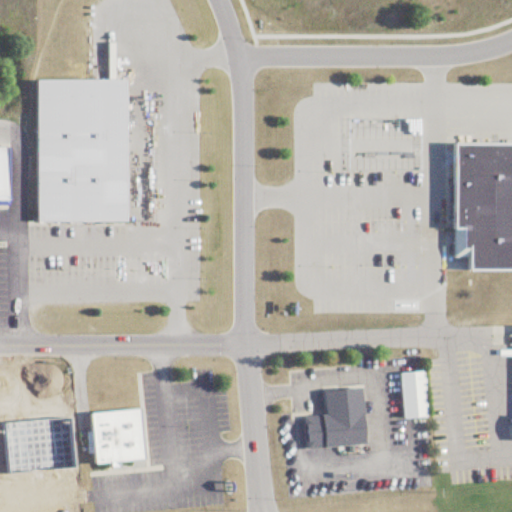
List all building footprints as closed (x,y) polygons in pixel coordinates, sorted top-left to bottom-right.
[(125,222),(124,80),(33,81),(34,223),(125,222)] [(511,270),(511,142),(450,143),(449,259),(461,259),(461,270),(511,270)] [(395,420),(424,419),(422,373),(393,374),(395,420)] [(361,390),(320,392),(321,417),(299,418),(301,450),(364,446),(361,390)] [(90,465),(143,462),(140,411),(87,414),(90,465)]
